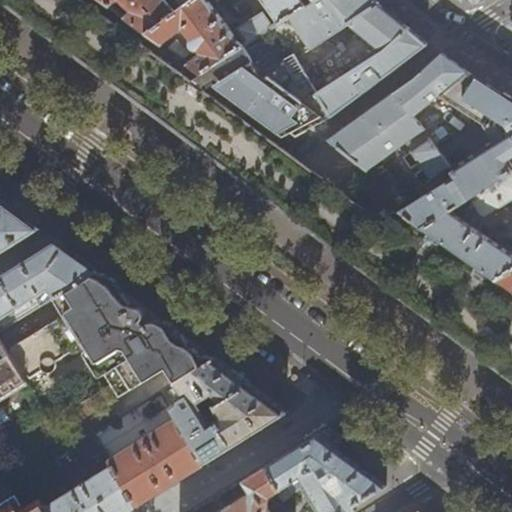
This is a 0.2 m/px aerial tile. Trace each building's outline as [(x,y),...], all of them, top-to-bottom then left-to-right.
[(187,79),(81,0),(0,0),(34,26),(82,62),(131,99),(176,132),(221,165),(247,185),(246,186),(253,190),(253,189),(275,206),(279,208),(317,238),(320,239),(365,272),(416,310),(463,345),(510,380),(511,381),(511,287),(496,276),(424,227),(423,227),(400,211),(373,217),(342,194),(187,79)] [(99,0),(109,7),(117,0),(128,8),(135,9),(124,17),(148,34),(191,0),(99,0)] [(243,46),(206,0),(191,0),(148,34),(162,44),(183,28),(191,39),(191,42),(192,46),(195,48),(199,49),(201,52),(188,62),(202,72),(213,66),(243,46)] [(217,0),(218,1),(218,0),(263,0),(269,9),(239,29),(249,42),(274,26),(313,0),(217,0)] [(347,24),(374,5),(367,0),(313,0),(274,26),(296,60),(347,24)] [(385,46),(403,28),(387,16),(374,5),(347,24),(378,49),(385,46)] [(318,95),(296,60),(274,26),(249,42),(243,46),(213,66),(221,79),(216,82),(289,133),(292,132),(296,136),(302,133),(314,126),(331,117),(318,95)] [(425,47),(406,30),(382,54),(318,95),(331,117),(401,64),(425,47)] [(175,39),(168,49),(184,59),(191,49),(175,39)] [(482,81),(468,71),(469,70),(467,69),(466,70),(442,53),(410,80),(394,92),(421,127),(453,103),(482,81)] [(493,88),(482,81),(453,103),(483,123),(483,125),(496,144),(511,134),(511,97),(510,97),(503,92),(502,94),(493,88)] [(289,133),(216,82),(213,85),(285,135),(289,133)] [(451,172),(421,127),(394,92),(327,140),(368,168),(404,143),(436,188),(455,177),(451,172)] [(511,134),(496,144),(451,172),(455,177),(469,198),(511,171),(511,161),(510,158),(511,157),(511,134)] [(511,171),(469,198),(423,227),(424,227),(496,276),(511,267),(511,254),(471,227),(474,214),(479,214),(504,199),(506,202),(511,198),(511,171)] [(423,227),(469,198),(455,177),(436,188),(399,210),(400,211),(423,227)] [(0,252),(35,231),(39,228),(12,208),(7,205),(0,199),(0,252)] [(29,300),(49,288),(55,297),(97,271),(71,252),(57,241),(16,266),(0,276),(0,317),(25,302),(27,306),(31,303),(29,300)] [(511,267),(496,276),(511,287),(511,267)] [(0,330),(0,335),(28,381),(32,379),(33,381),(46,373),(50,376),(55,376),(58,371),(58,366),(77,351),(77,348),(82,343),(86,344),(90,350),(110,337),(118,349),(97,362),(120,397),(111,402),(121,417),(176,382),(192,372),(184,359),(191,354),(179,335),(177,333),(175,331),(171,328),(169,327),(166,326),(162,326),(159,326),(156,326),(154,327),(143,334),(136,326),(141,320),(143,318),(143,316),(144,315),(144,313),(144,311),(143,309),(142,308),(140,307),(138,307),(135,306),(132,305),(129,304),(125,302),(122,300),(119,297),(116,294),(115,292),(114,290),(113,287),(112,285),(111,283),(109,281),(107,279),(105,277),(103,276),(101,275),(100,274),(98,273),(97,271),(55,297),(0,330)] [(0,511),(48,511),(45,506),(44,504),(30,511),(22,511),(14,499),(0,508),(0,401),(29,384),(0,335),(0,511)] [(286,413),(288,412),(263,394),(223,365),(214,358),(176,382),(184,396),(179,399),(178,403),(177,404),(172,407),(178,418),(204,463),(238,442),(286,413)] [(165,488),(204,463),(178,418),(111,459),(114,464),(137,506),(165,488)] [(104,447),(121,437),(113,422),(95,433),(104,447)] [(38,493),(106,451),(104,447),(95,433),(69,449),(28,475),(38,493)] [(243,480),(251,491),(224,508),(217,511),(271,511),(269,508),(264,500),(269,497),(277,491),(283,501),(287,498),(285,494),(291,490),(297,487),(301,488),(315,511),(343,511),(386,485),(348,457),(317,434),(247,477),(243,480)] [(137,506),(114,464),(45,506),(48,511),(126,511),(131,510),(137,506)] [(0,508),(14,499),(22,511),(29,511),(16,490),(0,499),(0,508)]
